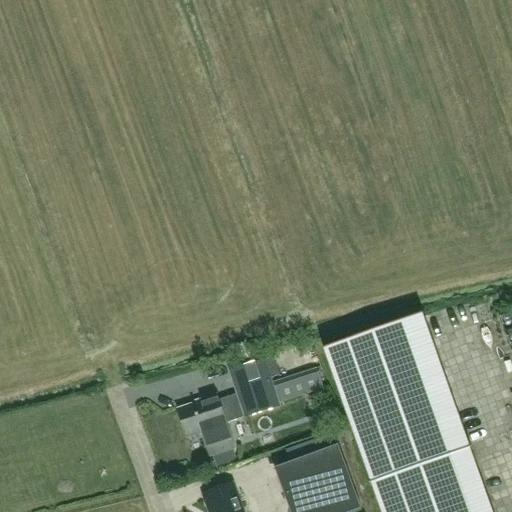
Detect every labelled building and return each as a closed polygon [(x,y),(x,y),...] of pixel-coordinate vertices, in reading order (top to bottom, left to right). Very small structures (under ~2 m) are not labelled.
[(372,486),(470,451),(423,317),(325,352),(372,486)] [(217,397),(201,402),(202,404),(178,412),(187,439),(202,434),(210,458),(235,449),(226,424),(244,418),(244,419),(280,408),(270,379),(279,376),(273,359),(230,373),(238,395),(218,402),(217,397)] [(275,470),(289,511),(359,511),(362,511),(339,447),(275,470)] [(491,511),(470,451),(372,486),(381,511),(491,511)] [(242,511),(233,484),(204,495),(210,511),(212,511),(242,511)]
